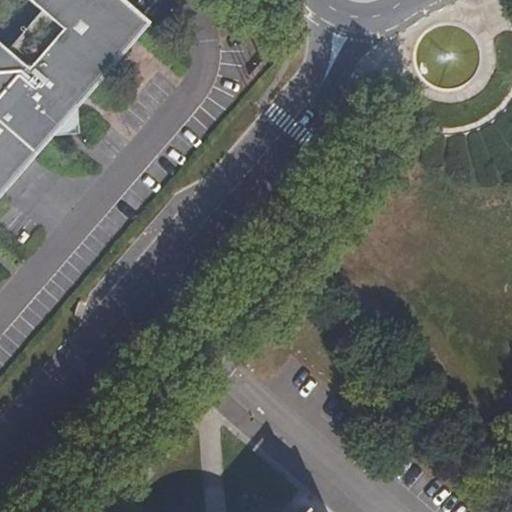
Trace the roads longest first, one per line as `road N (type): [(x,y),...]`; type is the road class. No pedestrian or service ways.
road 1 (residential): [(348,23),(324,80),(0,456)]
road 2 (unclassified): [(187,0),(206,41),(202,79),(0,310)]
